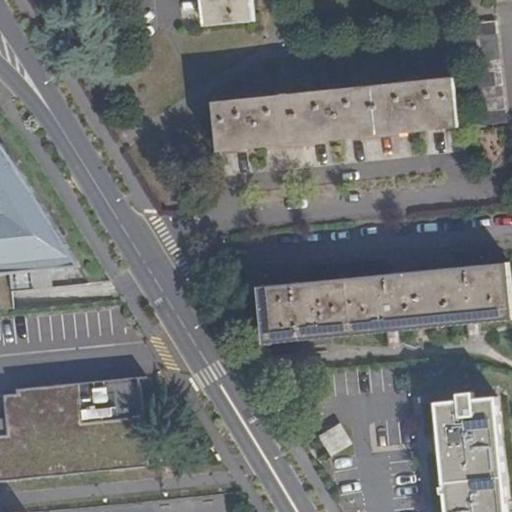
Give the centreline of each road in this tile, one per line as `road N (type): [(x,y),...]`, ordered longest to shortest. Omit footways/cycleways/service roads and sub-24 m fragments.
road 1 (residential): [(147,284),(208,259),(511,230)]
road 2 (tertiary): [(294,511),(211,371),(177,335)]
road 3 (tertiary): [(177,335),(194,382),(276,511)]
road 4 (tertiary): [(86,169),(0,19)]
road 5 (tertiary): [(0,66),(86,169)]
road 6 (tertiary): [(86,169),(147,284)]
